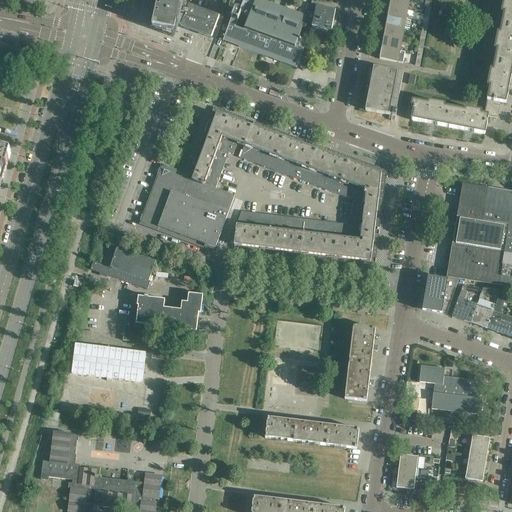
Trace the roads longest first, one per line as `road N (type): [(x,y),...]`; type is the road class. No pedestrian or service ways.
road 1 (secondary): [(0,368),(90,46)]
road 2 (unclassified): [(222,267),(118,226),(174,68)]
road 3 (secondary): [(73,40),(0,301)]
road 4 (unclassified): [(222,267),(406,292)]
road 5 (tertiary): [(371,509),(401,326)]
road 6 (unknown): [(222,267),(240,201),(255,184),(279,184),(333,206)]
road 7 (tertiary): [(336,126),(174,68)]
road 8 (tertiary): [(406,292),(431,155)]
road 9 (residential): [(336,126),(358,0)]
